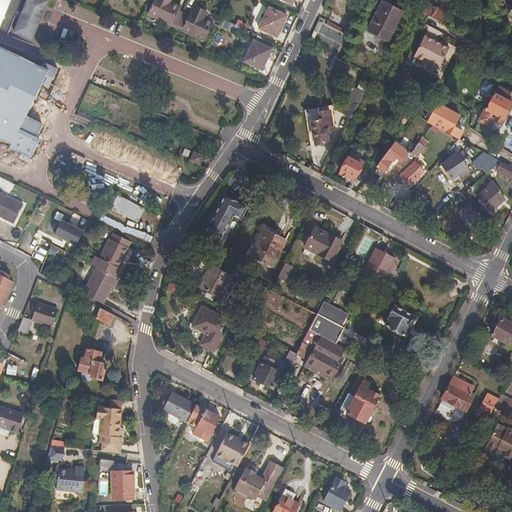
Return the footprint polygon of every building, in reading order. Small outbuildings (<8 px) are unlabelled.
[(50,0),(49,0),(27,0),(13,34),(32,42),(50,0)] [(183,12),(175,8),(177,5),(169,1),(167,0),(153,0),(149,8),(147,13),(160,18),(170,23),(176,26),(183,12)] [(444,0),(441,0),(438,8),(450,14),(456,2),(444,0)] [(385,40),(399,11),(381,2),(366,30),(385,40)] [(450,14),(438,8),(438,9),(426,3),(421,12),(426,15),(433,19),(444,25),(450,14)] [(205,40),(213,21),(206,18),(202,16),(205,10),(194,5),(189,15),(183,12),(176,26),(205,40)] [(283,17),(265,8),(255,29),(274,38),(283,17)] [(437,70),(448,48),(427,37),(424,35),(412,57),(418,60),(437,70)] [(260,68),(269,49),(250,40),(246,48),(241,59),(260,68)] [(54,87),(20,72),(26,59),(0,46),(0,143),(2,140),(14,146),(13,148),(33,158),(42,140),(40,139),(47,126),(43,124),(31,118),(34,111),(47,85),(54,89),(54,87)] [(54,87),(63,71),(49,65),(47,69),(26,59),(20,72),(54,87)] [(219,118),(99,72),(77,116),(194,165),(219,118)] [(355,109),(364,91),(359,88),(352,85),(338,112),(350,119),(355,109)] [(499,123),(511,104),(511,103),(511,102),(511,94),(499,87),(496,95),(494,94),(486,109),(485,108),(477,121),(490,128),(494,120),(499,123)] [(331,131),(327,110),(317,112),(318,120),(309,121),(312,134),(316,134),(318,144),(325,143),(325,141),(328,140),(326,132),(331,131)] [(46,117),(34,111),(31,118),(43,124),(46,117)] [(462,132),(441,121),(440,123),(437,120),(434,126),(455,137),(458,139),(462,132)] [(475,141),(463,135),(460,140),(472,147),(475,141)] [(411,153),(408,151),(395,141),(391,146),(375,166),(383,172),(396,155),(403,161),(404,160),(406,158),(411,153)] [(414,158),(424,147),(418,142),(413,150),(411,153),(406,158),(409,160),(411,159),(412,160),(414,158)] [(476,182),(499,161),(494,158),(482,152),(471,162),(477,170),(471,175),(476,182)] [(355,177),(365,159),(362,157),(360,161),(358,159),(350,154),(347,159),(340,172),(348,177),(350,174),(355,177)] [(466,168),(464,165),(468,162),(464,157),(460,161),(454,154),(440,165),(451,179),(466,168)] [(408,185),(423,171),(413,162),(410,165),(407,163),(404,160),(403,161),(385,180),(391,186),(399,176),(408,185)] [(511,179),(511,167),(501,161),(496,170),(511,179)] [(469,197),(480,188),(475,183),(465,192),(469,197)] [(503,199),(496,191),(490,184),(477,196),(480,201),(489,212),(500,202),(503,199)] [(0,216),(14,223),(23,203),(0,192),(0,216)] [(246,206),(224,195),(215,212),(202,237),(216,245),(219,240),(232,214),(240,218),(246,206)] [(477,217),(468,205),(461,211),(470,223),(477,217)] [(470,223),(461,211),(457,214),(466,226),(470,223)] [(64,217),(55,234),(78,246),(88,229),(64,217)] [(330,262),(340,243),(313,229),(303,249),(330,262)] [(271,267),(286,241),(263,230),(250,255),(271,267)] [(118,269),(128,249),(127,248),(130,241),(113,233),(110,240),(108,239),(98,259),(92,256),(89,263),(94,266),(106,272),(114,275),(117,277),(121,270),(118,269)] [(381,285),(395,260),(375,250),(361,275),(381,285)] [(284,279),(292,264),(286,261),(278,276),(284,279)] [(209,264),(198,287),(206,291),(214,295),(221,298),(232,274),(209,264)] [(107,289),(114,275),(106,272),(94,266),(81,293),(98,301),(101,303),(107,289)] [(0,305),(13,281),(9,279),(11,276),(1,270),(0,271),(0,305)] [(110,291),(117,277),(114,275),(107,289),(110,291)] [(277,308),(283,296),(271,289),(268,288),(262,300),(277,308)] [(212,301),(214,295),(206,291),(204,297),(212,301)] [(343,328),(349,316),(321,301),(315,313),(316,313),(309,328),(308,329),(316,334),(320,336),(335,344),(343,328)] [(53,327),(59,311),(38,303),(32,320),(53,327)] [(223,329),(227,320),(200,306),(200,307),(190,326),(204,334),(198,344),(211,350),(221,332),(219,331),(221,327),(223,329)] [(413,321),(414,318),(411,316),(392,306),(388,314),(382,311),(378,319),(381,320),(380,323),(383,325),(382,326),(402,337),(407,327),(409,328),(413,321)] [(108,323),(112,314),(107,312),(98,307),(94,316),(108,323)] [(28,334),(32,320),(23,317),(18,331),(28,334)] [(510,346),(511,341),(511,324),(501,318),(492,336),(510,346)] [(308,329),(295,355),(303,359),(316,334),(308,329)] [(335,344),(320,336),(319,338),(343,351),(344,349),(335,344)] [(343,351),(319,338),(313,350),(336,362),(343,351)] [(100,381),(105,360),(99,358),(100,353),(86,350),(84,360),(79,359),(77,370),(81,371),(80,376),(81,377),(81,378),(86,379),(88,380),(89,379),(90,378),(91,378),(100,381)] [(336,362),(313,350),(306,363),(333,377),(339,364),(336,362)] [(272,388),(280,373),(261,363),(253,378),(272,388)] [(353,396),(362,379),(356,376),(348,393),(353,396)] [(467,412),(475,398),(470,395),(473,388),(453,377),(440,403),(454,411),(456,407),(467,412)] [(373,408),(380,395),(369,390),(366,381),(362,379),(353,396),(348,393),(338,411),(363,423),(371,407),(373,408)] [(185,421),(194,404),(171,393),(171,394),(161,411),(167,414),(168,412),(185,421)] [(490,417),(495,408),(494,408),(497,402),(487,396),(480,411),(490,417)] [(510,412),(511,408),(511,403),(500,397),(497,402),(494,408),(495,408),(509,416),(511,413),(510,412)] [(111,398),(110,407),(120,408),(121,400),(111,398)] [(219,418),(195,405),(186,422),(196,427),(210,434),(219,418)] [(119,426),(120,408),(110,407),(97,406),(95,417),(100,418),(98,434),(98,435),(98,442),(101,443),(100,451),(117,452),(120,453),(121,437),(118,437),(119,426)] [(0,427),(17,433),(22,415),(0,407),(0,427)] [(511,458),(511,430),(508,428),(507,430),(498,425),(484,450),(493,455),(496,450),(505,454),(504,456),(511,460),(511,458)] [(210,434),(196,427),(192,433),(207,441),(210,434)] [(226,432),(214,455),(236,467),(248,444),(226,432)] [(50,446),(46,460),(61,462),(62,447),(51,446),(50,446)] [(111,470),(112,461),(101,459),(100,469),(111,470)] [(264,500),(277,477),(282,467),(268,460),(260,475),(259,477),(253,474),(254,472),(256,468),(247,463),(243,470),(243,469),(234,485),(233,488),(234,489),(232,491),(244,498),(246,495),(253,499),(255,495),(264,500)] [(57,468),(55,490),(81,493),(83,468),(74,467),(74,470),(57,468)] [(132,471),(121,472),(111,472),(112,502),(120,501),(132,501),(132,476),(132,471)] [(338,509),(348,491),(332,482),(322,501),(338,509)] [(497,509),(508,489),(501,485),(490,505),(497,509)] [(291,511),(296,504),(279,495),(269,511),(291,511)]
